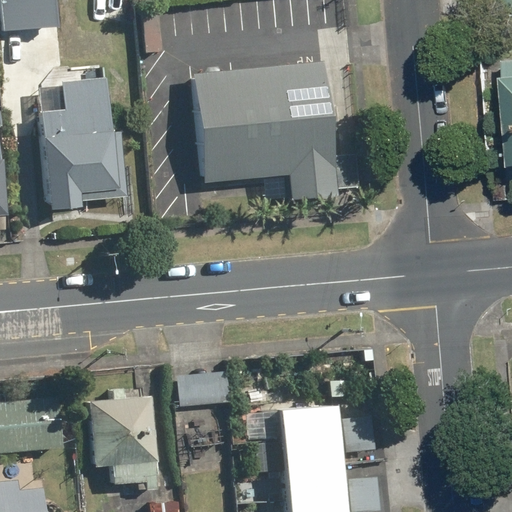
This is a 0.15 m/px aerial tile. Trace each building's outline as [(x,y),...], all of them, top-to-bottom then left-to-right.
[(1,0),(4,32),(60,28),(57,0),(1,0)] [(511,9),(511,0),(494,0),(496,11),(511,9)] [(288,201),(339,197),(329,62),(188,72),(196,178),(286,172),(288,201)] [(58,112),(34,114),(43,207),(73,204),(72,200),(120,195),(114,127),(104,128),(99,80),(72,83),(73,91),(56,93),(58,112)] [(221,369),(171,375),(174,404),(224,399),(221,369)] [(50,394),(0,398),(0,449),(54,444),(50,394)] [(146,394),(83,398),(88,465),(105,464),(107,483),(152,479),(146,394)] [(339,511),(329,401),(270,406),(279,511),(339,511)] [(365,415),(335,418),(339,451),(368,448),(365,415)] [(370,476),(341,479),(344,511),(373,509),(370,476)] [(0,511),(40,511),(38,486),(14,488),(13,478),(0,479),(0,511)] [(173,511),(173,498),(140,501),(140,511),(173,511)]
